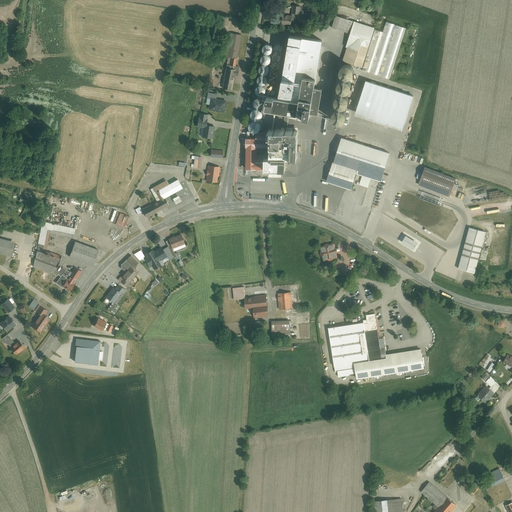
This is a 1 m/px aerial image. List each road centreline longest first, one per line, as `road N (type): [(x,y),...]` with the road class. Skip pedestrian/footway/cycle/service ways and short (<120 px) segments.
road 1 (tertiary): [(511,310),(441,291),(318,218),(225,207)]
road 2 (tertiary): [(259,0),(225,207)]
road 3 (track): [(276,311),(248,352),(239,511)]
road 4 (tertiary): [(225,207),(141,236),(104,265),(68,314)]
road 5 (track): [(51,511),(8,387)]
